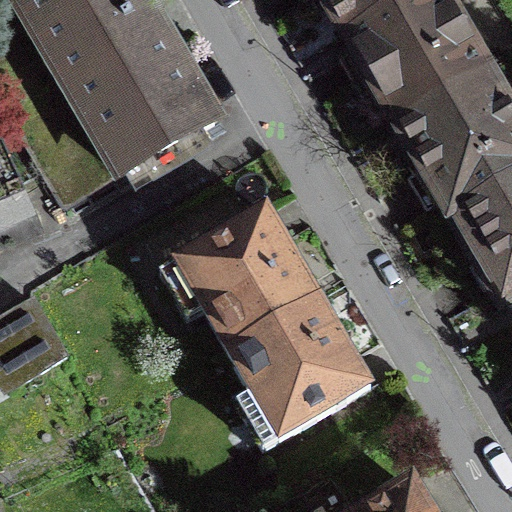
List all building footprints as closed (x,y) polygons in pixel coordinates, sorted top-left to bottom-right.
[(0,0),(0,99),(65,212),(121,179),(121,180),(213,125),(155,26),(140,0),(0,0)] [(322,0),(339,28),(345,39),(410,0),(322,0)] [(351,49),(396,128),(486,76),(441,0),(410,0),(345,39),(351,49)] [(402,138),(448,217),(511,179),(511,120),(486,76),(396,128),(402,138)] [(0,248),(40,230),(24,195),(25,195),(0,138),(0,248)] [(511,179),(448,217),(501,307),(511,301),(511,179)] [(266,214),(159,277),(186,324),(203,314),(227,356),(318,303),(312,294),(266,214)] [(34,303),(0,323),(0,376),(10,393),(67,360),(34,303)] [(318,303),(227,356),(251,397),(235,407),(262,454),(279,444),(279,445),(370,392),(323,312),(318,303)] [(424,511),(410,489),(372,511),(424,511)]
